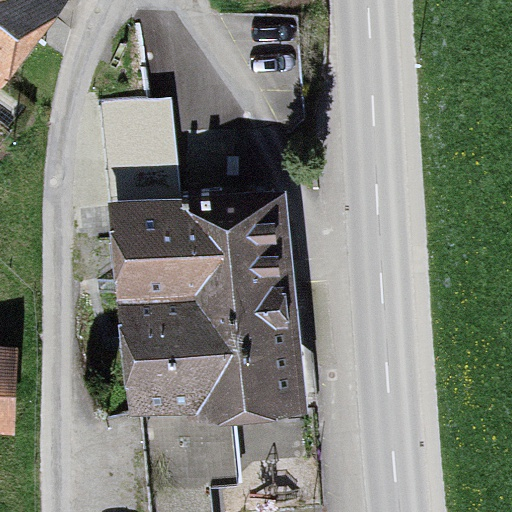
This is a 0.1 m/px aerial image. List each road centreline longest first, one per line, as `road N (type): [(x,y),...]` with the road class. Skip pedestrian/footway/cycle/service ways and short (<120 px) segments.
road 1 (unclassified): [(108,0),(69,91),(58,206),(57,511)]
road 2 (tertiary): [(371,0),(396,511)]
